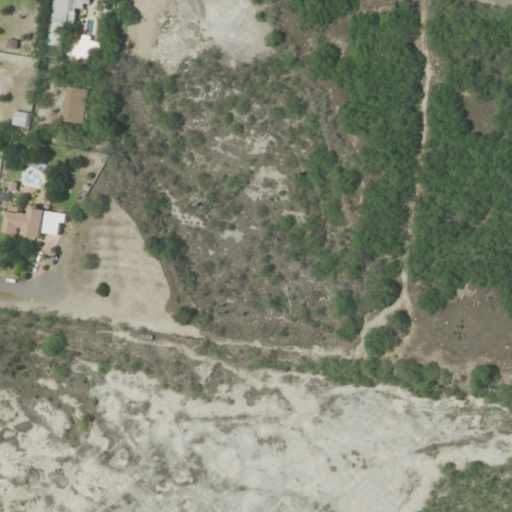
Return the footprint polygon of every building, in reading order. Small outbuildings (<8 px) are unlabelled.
[(54,0),(49,45),(67,47),(69,26),(78,27),(81,2),(92,4),(92,0),(54,0)] [(92,58),(92,51),(102,51),(102,40),(71,40),(71,58),(92,58)] [(64,121),(84,125),(90,90),(70,87),(64,121)] [(15,125),(28,126),(29,113),(16,112),(15,125)] [(43,238),(47,208),(30,206),(29,214),(9,212),(7,233),(43,238)]
